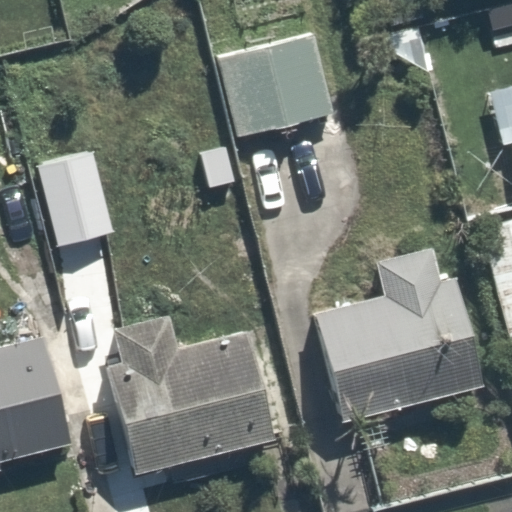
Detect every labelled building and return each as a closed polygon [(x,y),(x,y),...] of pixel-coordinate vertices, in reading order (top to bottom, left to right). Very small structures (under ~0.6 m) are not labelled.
[(207,56),(228,137),(332,110),(310,29),(207,56)] [(511,113),(501,116),(511,160),(511,113)] [(90,135),(24,153),(50,251),(116,233),(90,135)] [(511,211),(474,221),(511,368),(511,211)] [(382,299),(313,317),(342,433),(484,397),(444,239),(371,257),(382,299)] [(71,317),(0,332),(0,470),(100,449),(71,317)] [(180,479),(277,461),(253,332),(103,360),(124,475),(177,465),(180,479)]
